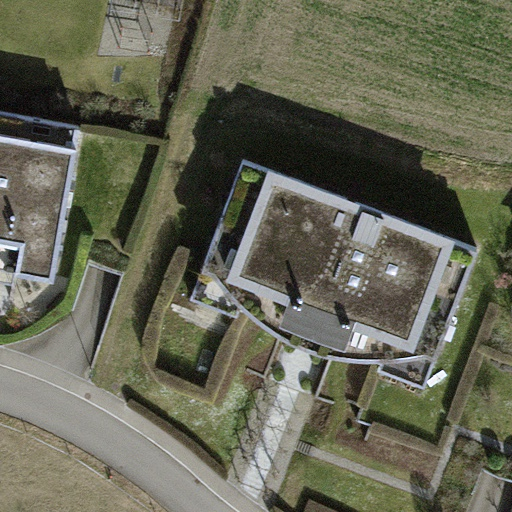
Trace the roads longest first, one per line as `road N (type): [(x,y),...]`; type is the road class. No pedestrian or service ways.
road 1 (track): [(511,161),(195,107),(97,440)]
road 2 (residential): [(0,385),(46,406),(205,511)]
